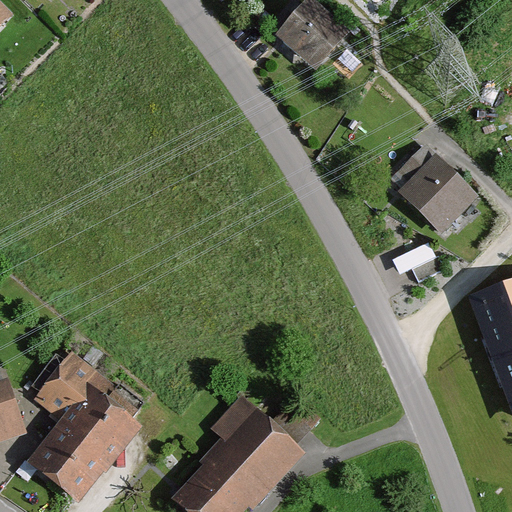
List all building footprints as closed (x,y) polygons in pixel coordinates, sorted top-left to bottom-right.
[(0,0),(0,32),(17,15),(0,0)] [(314,0),(278,39),(318,76),(356,34),(319,0),(314,0)] [(438,153),(397,190),(440,236),(481,199),(438,153)] [(402,277),(437,258),(429,243),(394,262),(402,277)] [(511,287),(474,301),(511,404),(511,287)] [(73,351),(37,396),(67,420),(31,466),(83,508),(147,428),(106,396),(116,385),(73,351)] [(8,378),(0,380),(0,445),(29,435),(8,378)] [(225,443),(174,500),(186,511),(249,511),(312,453),(246,397),(215,430),(225,443)]
